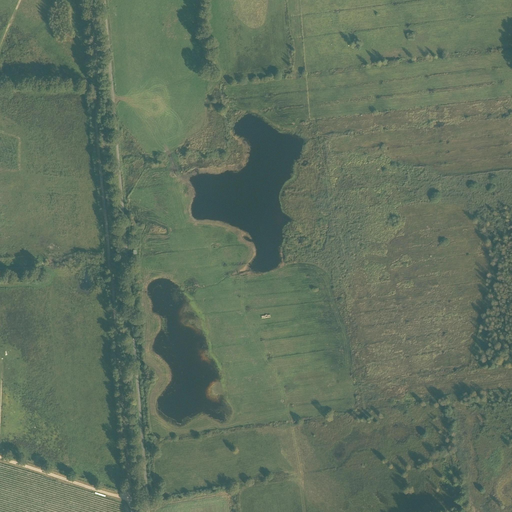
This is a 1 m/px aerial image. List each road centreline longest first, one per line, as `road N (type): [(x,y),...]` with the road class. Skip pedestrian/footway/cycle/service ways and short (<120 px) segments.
road 1 (track): [(103,0),(145,511)]
road 2 (track): [(131,501),(95,145),(92,0)]
road 3 (track): [(131,501),(0,457)]
